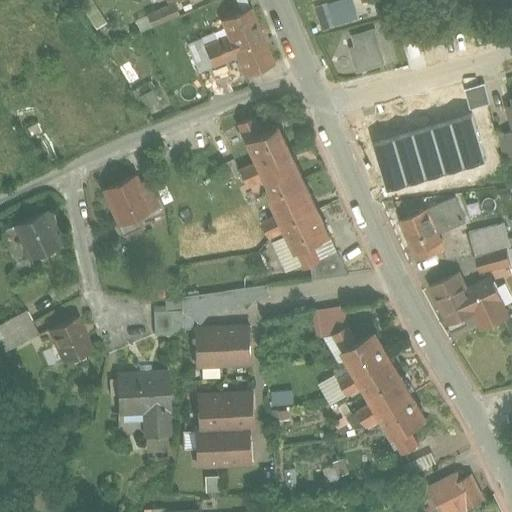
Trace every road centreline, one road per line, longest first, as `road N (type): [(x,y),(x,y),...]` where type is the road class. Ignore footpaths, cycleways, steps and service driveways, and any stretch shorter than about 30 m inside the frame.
road 1 (residential): [(476,421),(395,280),(324,107)]
road 2 (residential): [(302,60),(68,174)]
road 3 (residential): [(511,56),(324,107)]
road 4 (residential): [(68,174),(90,294),(119,326)]
